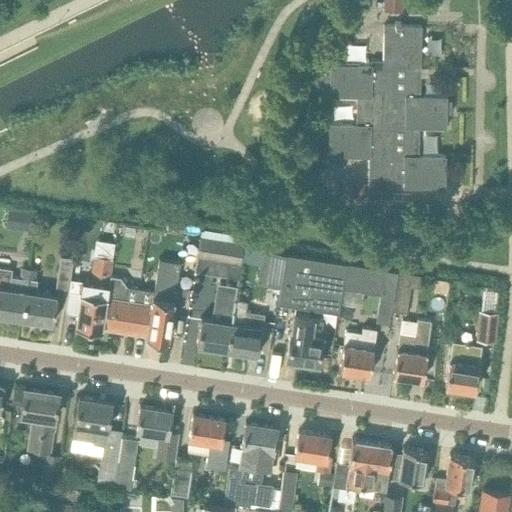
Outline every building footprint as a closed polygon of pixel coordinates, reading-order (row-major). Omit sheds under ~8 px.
[(403,10),(403,1),(403,0),(384,0),(385,10),(403,10)] [(330,63),(330,67),(326,67),(326,80),(330,80),(329,95),(357,95),(356,123),(329,123),(329,126),(324,126),(324,139),(329,139),(328,154),(368,155),(368,195),(392,196),(392,180),(403,181),(403,186),(444,187),(445,155),(418,154),(419,126),(446,127),(446,113),(451,113),(451,99),(446,99),(446,95),(419,95),(421,25),(400,25),(400,22),(394,22),(394,25),(383,25),(382,59),(370,59),(370,63),(357,63),(357,61),(344,61),(344,63),(330,63)] [(350,183),(350,195),(366,195),(366,183),(350,183)] [(20,211),(18,229),(30,231),(33,213),(20,211)] [(201,235),(197,256),(227,262),(226,276),(238,278),(243,243),(244,242),(201,235)] [(258,284),(278,287),(284,251),(271,249),(250,246),(248,259),(261,261),(258,284)] [(337,310),(339,301),(345,261),(284,251),(278,287),(278,288),(276,300),(337,310)] [(68,288),(73,258),(60,256),(55,286),(68,288)] [(109,285),(110,275),(113,260),(95,257),(91,282),(93,282),(91,293),(80,292),(75,326),(101,330),(102,327),(106,296),(108,285),(109,285)] [(158,260),(154,289),(146,334),(146,336),(167,340),(180,263),(158,260)] [(397,270),(345,261),(339,301),(361,305),(363,290),(381,293),(380,300),(392,302),(395,284),(397,270)] [(0,314),(21,318),(29,268),(22,267),(21,278),(10,276),(11,269),(0,267),(0,314)] [(37,270),(29,268),(21,318),(52,322),(56,295),(36,292),(38,279),(36,279),(37,270)] [(395,284),(411,286),(418,288),(421,273),(397,270),(395,284)] [(106,296),(102,327),(146,334),(154,289),(128,285),(121,276),(110,275),(109,285),(108,285),(106,296)] [(395,284),(392,302),(391,310),(406,313),(411,286),(395,284)] [(227,349),(235,299),(236,288),(217,285),(212,319),(200,317),(196,344),(227,349)] [(177,287),(176,294),(185,296),(186,289),(177,287)] [(247,301),(235,299),(227,349),(258,354),(264,312),(245,309),(247,301)] [(480,311),(477,339),(493,340),(496,312),(480,311)] [(317,364),(320,344),(324,320),(292,316),(286,359),(300,361),(301,366),(311,367),(313,363),(317,364)] [(422,379),(429,336),(431,320),(416,318),(413,333),(399,331),(397,347),(396,347),(392,374),(422,379)] [(369,374),(376,330),(376,328),(363,326),(362,331),(346,329),(339,369),(369,374)] [(481,347),(461,344),(451,342),(445,386),(474,390),(481,347)] [(49,451),(55,412),(58,392),(24,387),(20,415),(33,417),(28,448),(49,451)] [(113,486),(121,436),(122,430),(107,428),(111,400),(78,395),(74,423),(72,438),(91,441),(91,444),(102,446),(96,483),(113,486)] [(178,432),(172,431),(168,431),(171,410),(139,405),(135,431),(159,434),(156,457),(174,459),(178,432)] [(228,440),(221,438),(224,418),(192,413),(188,439),(208,442),(204,467),(223,470),(228,440)] [(264,462),(275,464),(277,448),(273,447),(277,426),(245,421),(241,449),(242,449),(240,463),(264,467),(264,462)] [(295,449),(294,455),(317,458),(315,471),(319,472),(328,473),(330,456),(326,456),(329,434),(298,430),(295,449)] [(121,436),(113,486),(130,488),(137,438),(121,436)] [(328,473),(326,485),(331,486),(331,485),(355,489),(351,511),(360,511),(371,441),(352,437),(348,463),(336,461),(334,474),(328,473)] [(391,444),(371,441),(360,511),(377,511),(381,495),(383,495),(384,491),(389,461),(391,444)] [(391,450),(386,478),(397,480),(399,476),(422,480),(427,450),(403,446),(403,451),(391,450)] [(45,452),(41,476),(57,478),(61,454),(45,452)] [(469,488),(470,477),(474,457),(449,453),(445,478),(436,476),(430,511),(452,511),(456,486),(469,488)] [(187,495),(192,460),(176,457),(170,493),(187,495)] [(277,510),(279,496),(271,495),(272,483),(255,481),(255,483),(240,481),(242,468),(228,467),(224,501),(250,505),(250,502),(252,502),(252,507),(277,510)] [(283,471),(279,496),(277,510),(289,511),(290,511),(296,473),(283,471)] [(319,472),(317,484),(326,485),(328,473),(319,472)] [(478,511),(504,511),(508,493),(482,488),(478,511)] [(381,495),(377,511),(399,511),(403,494),(398,493),(384,491),(383,495),(381,495)] [(29,500),(27,511),(77,511),(78,507),(29,500)] [(332,503),(330,511),(342,511),(343,509),(339,504),(332,503)]
